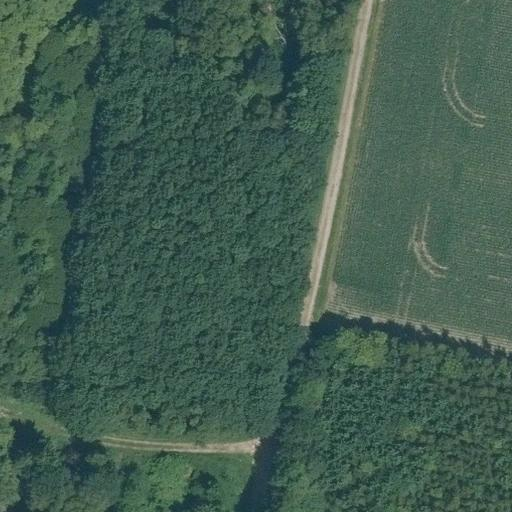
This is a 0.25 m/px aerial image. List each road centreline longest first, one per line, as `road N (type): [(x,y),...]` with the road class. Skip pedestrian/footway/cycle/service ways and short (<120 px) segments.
road 1 (track): [(267,511),(371,0)]
road 2 (track): [(282,442),(133,445),(65,433)]
